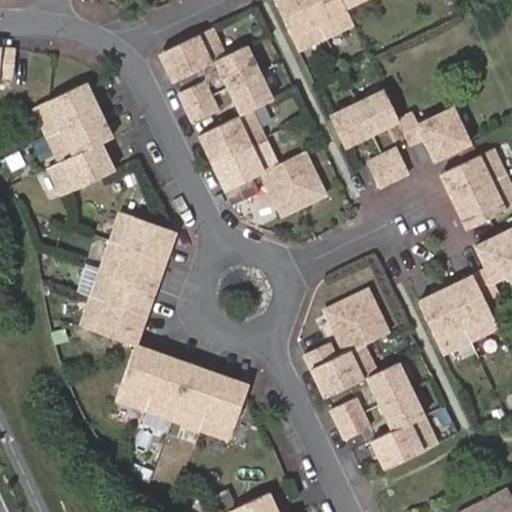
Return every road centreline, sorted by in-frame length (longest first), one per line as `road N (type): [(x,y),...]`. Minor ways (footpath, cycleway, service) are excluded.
road 1 (residential): [(125,54),(209,222),(235,256)]
road 2 (residential): [(266,324),(347,511)]
road 3 (residential): [(435,202),(282,277)]
road 4 (residential): [(235,256),(215,274),(211,301),(227,323),(266,324)]
